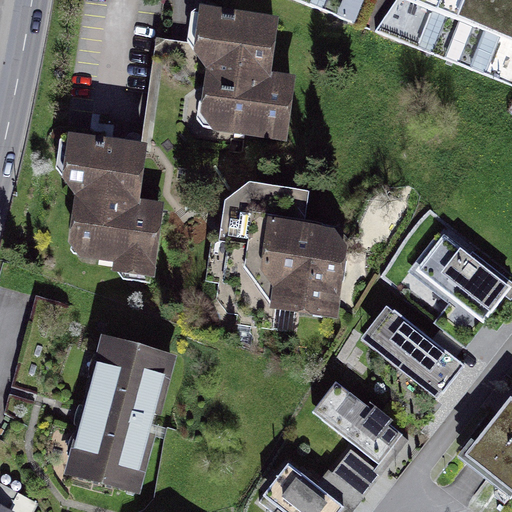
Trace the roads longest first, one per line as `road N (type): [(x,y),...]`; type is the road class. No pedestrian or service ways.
road 1 (residential): [(511,348),(381,511)]
road 2 (primary): [(31,0),(0,160)]
